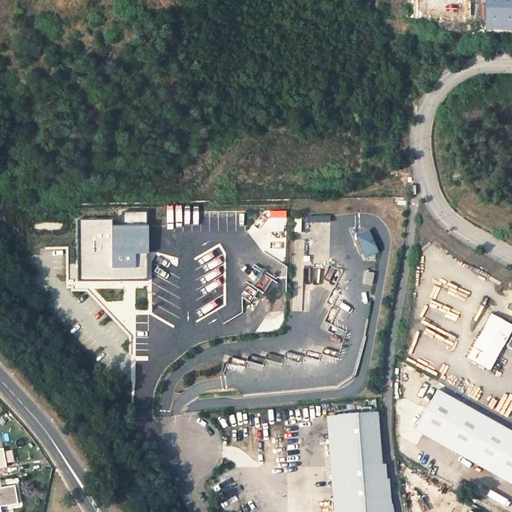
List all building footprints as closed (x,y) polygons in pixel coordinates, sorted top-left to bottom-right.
[(511,29),(511,0),(486,0),(486,29),(511,29)] [(112,219),(78,219),(78,280),(149,280),(149,225),(112,225),(112,219)] [(352,235),(360,259),(376,253),(368,230),(352,235)] [(323,284),(324,270),(308,270),(308,283),(323,284)] [(487,313),(464,360),(488,372),(511,324),(487,313)] [(511,326),(503,344),(511,348),(511,326)] [(414,428),(511,483),(511,431),(437,389),(414,428)] [(344,501),(392,506),(389,492),(386,470),(381,441),(379,431),(378,411),(328,414),(333,503),(344,503),(344,501)] [(0,487),(0,505),(16,502),(13,485),(0,487)] [(392,511),(392,506),(344,501),(344,503),(344,511),(392,511)] [(333,511),(344,511),(344,503),(333,503),(333,511)]
